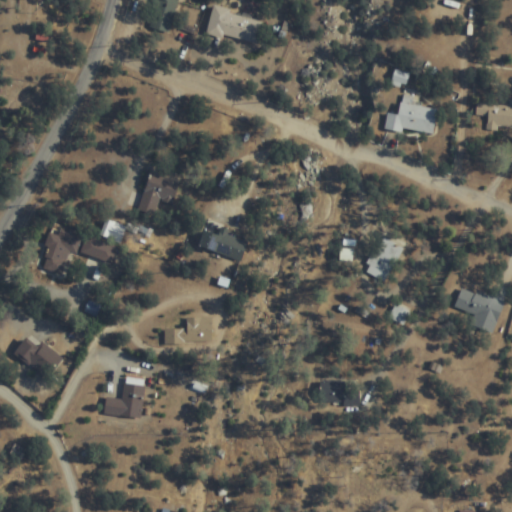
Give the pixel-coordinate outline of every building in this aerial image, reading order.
[(154,0),(150,31),(171,34),(175,0),(154,0)] [(206,35),(255,47),(261,21),(212,9),(206,35)] [(405,73),(393,74),(394,87),(406,86),(405,73)] [(384,131),(433,139),(438,111),(400,105),(398,117),(387,115),(384,131)] [(511,107),(482,106),(481,127),(511,128),(511,107)] [(137,208),(153,214),(159,198),(171,203),(182,175),(153,164),(137,208)] [(241,260),(247,242),(204,227),(198,245),(241,260)] [(41,268),(62,274),(69,251),(77,253),(82,236),(52,228),(41,268)] [(363,270),(384,281),(403,247),(382,235),(363,270)] [(81,252),(111,263),(117,247),(86,236),(81,252)] [(493,333),(504,301),(461,287),(454,308),(476,315),(472,326),(493,333)] [(186,317),(186,329),(164,329),(164,342),(212,342),(212,317),(186,317)] [(62,359),(41,341),(37,346),(26,337),(13,353),(45,380),(62,359)] [(140,418),(144,381),(125,378),(122,400),(106,397),(104,414),(140,418)] [(320,381),(320,404),(355,404),(355,393),(347,393),(347,381),(320,381)] [(351,499),(375,500),(375,477),(396,477),(396,458),(372,457),(371,470),(352,470),(351,499)]
